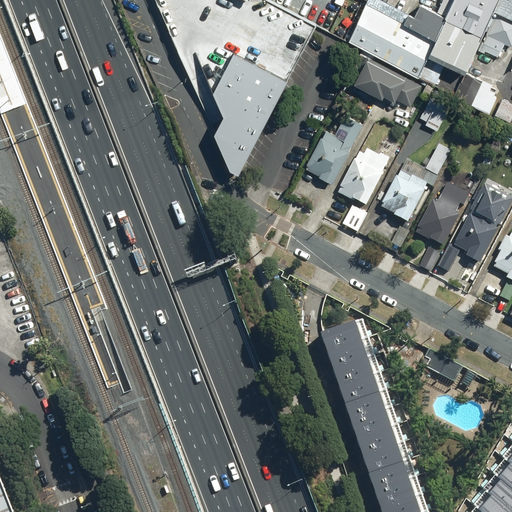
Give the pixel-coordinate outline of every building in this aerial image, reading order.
[(156,0),(166,21),(208,117),(221,146),(230,167),(239,172),(317,24),(271,0),(156,0)] [(414,16),(383,0),(365,0),(348,40),(359,46),(417,77),(428,56),(446,17),(436,11),(420,3),(414,16)] [(493,10),(497,0),(453,0),(446,17),(428,56),(465,73),(493,10)] [(453,0),(440,0),(436,11),(446,17),(453,0)] [(511,45),(511,0),(497,0),(493,10),(495,11),(485,33),(486,34),(482,42),(500,50),(504,43),(511,46),(511,45)] [(14,107),(27,102),(0,32),(0,110),(1,112),(14,107)] [(417,84),(367,58),(355,82),(380,95),(383,89),(408,102),(417,84)] [(489,90),(491,85),(466,74),(455,98),(489,113),(498,94),(489,90)] [(511,103),(503,99),(494,115),(508,123),(511,116),(511,103)] [(334,133),(325,129),(322,136),(320,135),(304,167),(333,182),(349,150),(348,150),(361,123),(344,114),(334,133)] [(363,153),(358,151),(336,193),(353,201),(353,200),(365,206),(382,173),(381,172),(389,157),(380,152),(379,155),(366,148),(363,153)] [(444,162),(434,157),(427,170),(437,175),(444,162)] [(396,176),(395,175),(379,206),(393,213),(392,214),(408,223),(425,190),(424,189),(427,182),(400,169),(396,176)] [(436,201),(431,198),(415,231),(444,246),(460,214),(455,211),(466,191),(446,181),(436,201)] [(479,218),(469,213),(453,245),(482,260),(501,221),(494,217),(503,201),(510,205),(511,201),(511,187),(502,183),(494,199),(490,197),(479,218)] [(367,213),(351,205),(341,224),(357,232),(367,213)] [(511,230),(509,237),(505,235),(497,249),(499,250),(491,266),(507,274),(506,277),(508,278),(499,295),(509,301),(511,294),(511,230)] [(429,247),(419,266),(430,272),(439,253),(429,247)] [(420,511),(354,323),(322,334),(384,511),(420,511)] [(463,367),(428,349),(424,357),(430,360),(426,367),(454,382),(463,367)] [(511,462),(511,465),(501,479),(503,481),(492,494),(494,496),(482,509),(485,511),(484,511),(511,511),(511,459),(511,461),(511,462)] [(0,511),(15,511),(0,472),(0,511)]
